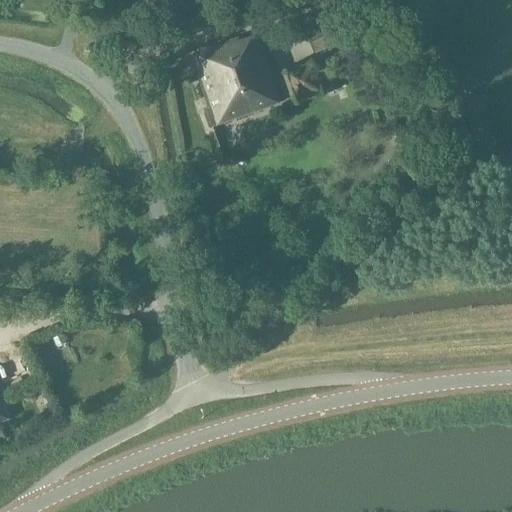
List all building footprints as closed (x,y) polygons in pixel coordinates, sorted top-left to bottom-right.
[(176,0),(181,11),(212,0),(176,0)] [(298,0),(291,3),(298,18),(320,9),(316,0),(298,0)] [(313,54),(340,42),(326,10),(299,22),(313,54)] [(207,111),(213,127),(279,104),(256,37),(239,43),(238,39),(193,55),(211,109),(207,111)] [(7,419),(0,403),(0,423),(7,421),(8,420),(8,419),(7,419)]
